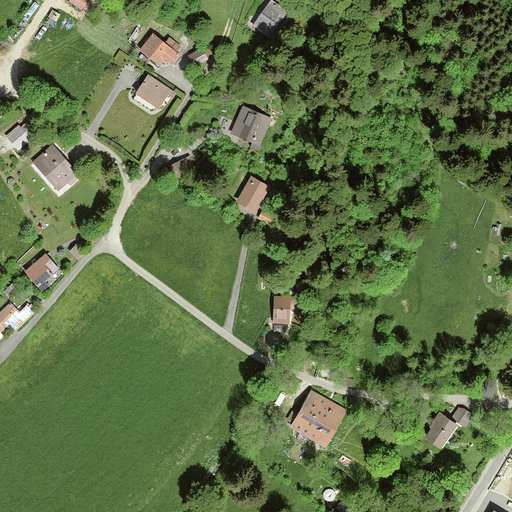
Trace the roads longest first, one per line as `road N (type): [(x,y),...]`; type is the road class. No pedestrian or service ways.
road 1 (residential): [(511,409),(329,387),(248,353),(107,243)]
road 2 (residential): [(107,243),(127,194),(122,168),(12,95)]
road 3 (residential): [(107,243),(21,336)]
